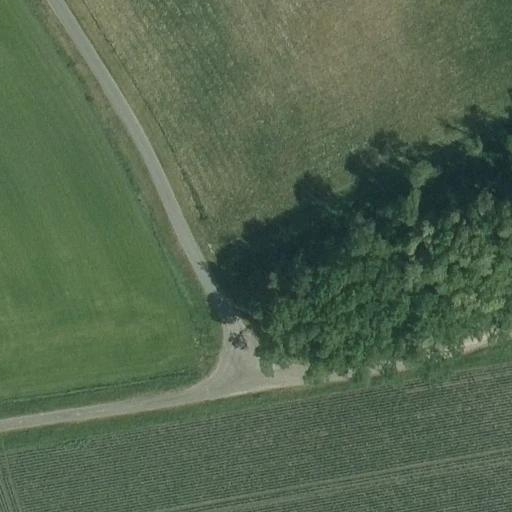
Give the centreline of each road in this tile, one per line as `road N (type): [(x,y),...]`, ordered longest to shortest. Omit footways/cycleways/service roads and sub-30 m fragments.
road 1 (unclassified): [(244,370),(238,336),(154,168),(53,0)]
road 2 (unclassified): [(244,370),(283,379),(360,371),(434,358),(511,328)]
road 3 (unclassified): [(0,427),(214,394),(244,370)]
